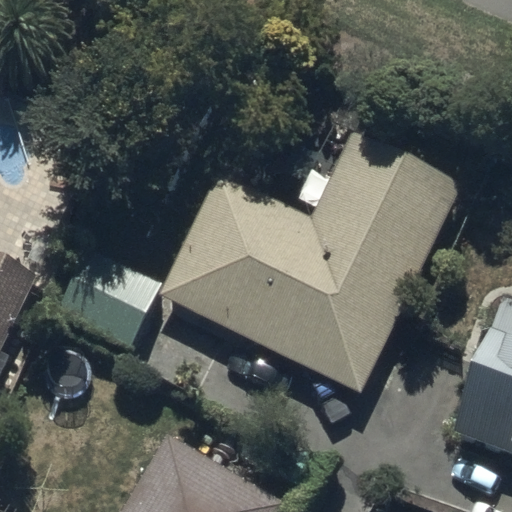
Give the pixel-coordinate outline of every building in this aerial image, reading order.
[(317,214),(221,169),(162,295),(366,391),(465,179),(357,128),(317,214)] [(165,279),(89,244),(58,313),(134,348),(165,279)] [(0,356),(40,275),(0,254),(0,356)] [(511,295),(507,293),(457,430),(511,449),(511,295)] [(278,511),(286,498),(169,431),(123,511),(278,511)] [(330,458),(276,434),(261,468),(314,492),(330,458)]
